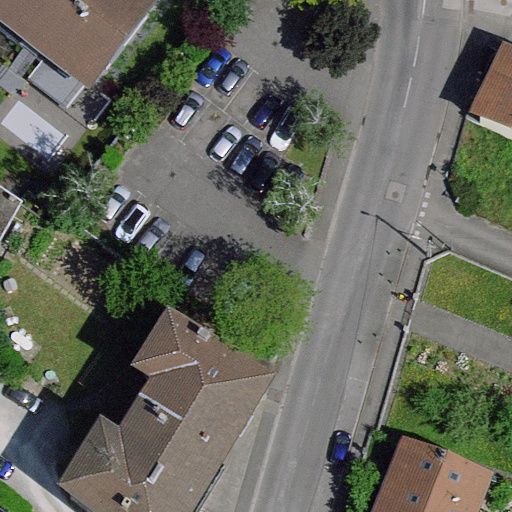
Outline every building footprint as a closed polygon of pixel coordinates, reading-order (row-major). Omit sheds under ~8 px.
[(159,0),(27,0),(11,22),(98,85),(159,0)] [(511,78),(489,126),(511,136),(511,78)] [(0,254),(24,206),(0,189),(0,254)] [(220,366),(180,340),(147,391),(161,400),(123,459),(104,447),(73,495),(95,511),(188,511),(215,469),(254,405),(261,394),(234,377),(240,367),(225,358),(220,366)] [(415,442),(385,511),(476,511),(492,474),(415,442)]
